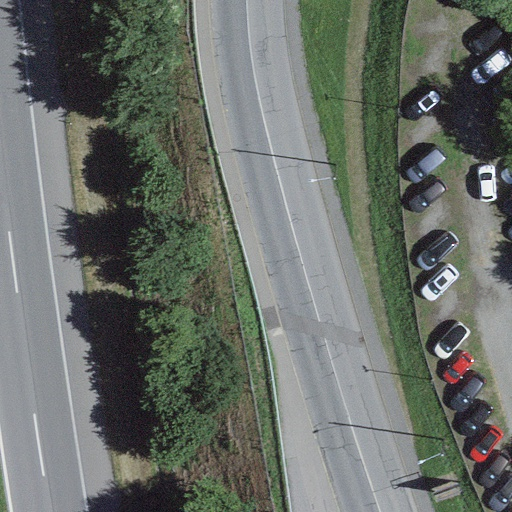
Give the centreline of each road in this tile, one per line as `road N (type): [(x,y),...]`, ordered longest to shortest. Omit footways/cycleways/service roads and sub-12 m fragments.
road 1 (primary): [(380,511),(292,234),(257,97),(243,0)]
road 2 (motorway): [(49,511),(0,161)]
